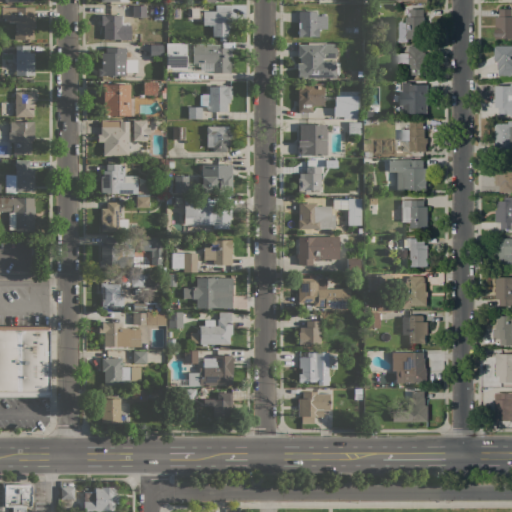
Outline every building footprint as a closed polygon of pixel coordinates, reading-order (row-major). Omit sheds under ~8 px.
[(132,5),(145,5),(145,17),(132,17),(132,5)] [(230,5),(230,12),(231,12),(231,28),(229,28),(229,36),(225,36),(225,41),(219,41),(219,36),(211,36),(211,25),(202,25),(202,20),(199,20),(199,12),(202,12),(202,11),(215,11),(215,5),(230,5)] [(1,7),(33,7),(33,39),(13,39),(13,34),(15,34),(15,23),(8,23),(8,21),(5,21),(3,21),(3,18),(1,18),(1,15),(0,15),(0,9),(1,9),(1,7)] [(171,8),(180,8),(180,18),(171,18),(171,8)] [(402,42),(398,42),(398,38),(399,38),(399,22),(400,22),(400,21),(403,21),(402,23),(406,23),(406,16),(409,17),(409,9),(423,9),(422,15),(428,15),(428,39),(407,39),(407,42),(402,42)] [(511,39),(495,39),(495,17),(499,17),(499,9),(511,9),(511,39)] [(327,15),(327,29),(317,29),(317,36),(297,36),(297,34),(296,34),(296,30),(297,30),(297,11),(315,11),(315,13),(316,13),(316,15),(327,15)] [(103,26),(100,26),(100,15),(121,15),(121,16),(123,16),(123,20),(120,20),(120,39),(103,39),(103,26)] [(185,42),(164,43),(165,67),(185,67),(185,42)] [(323,44),(323,43),(335,43),(335,58),(321,58),(321,61),(335,61),(335,77),(297,77),(297,69),(296,69),(296,63),(299,63),(299,57),(297,57),(297,44),(323,44)] [(149,57),(149,44),(162,44),(162,57),(149,57)] [(218,44),(218,48),(230,48),(230,56),(228,56),(228,61),(230,61),(230,73),(213,73),(213,63),(192,63),(192,44),(218,44)] [(15,45),(29,45),(29,52),(33,52),(33,75),(15,75),(15,45)] [(396,53),(408,53),(408,46),(423,46),(423,56),(426,56),(426,75),(408,75),(408,67),(397,67),(396,53)] [(511,76),(499,76),(498,70),(497,62),(495,62),(495,46),(511,46),(511,76)] [(98,75),(98,69),(100,69),(100,52),(105,52),(105,47),(125,47),(125,60),(127,60),(127,62),(125,62),(125,75),(98,75)] [(200,68),(200,80),(180,80),(180,68),(200,68)] [(156,82),(156,94),(142,94),(138,88),(142,82),(156,82)] [(427,113),(402,113),(402,106),(398,106),(398,91),(402,91),(402,82),(411,82),(411,84),(427,84),(427,113)] [(297,83),(323,83),(323,105),(311,105),(311,112),(297,112),(297,83)] [(128,97),(133,97),(133,115),(102,115),(101,101),(98,101),(98,84),(128,84),(128,97)] [(218,86),(218,85),(224,85),(224,86),(231,86),(231,98),(230,98),(230,103),(226,103),(226,111),(207,111),(207,106),(201,106),(201,105),(199,105),(199,95),(201,95),(201,94),(208,94),(208,86),(218,86)] [(511,85),(511,113),(499,113),(499,107),(495,107),(495,86),(511,85)] [(34,91),(34,101),(33,101),(33,116),(14,116),(14,96),(13,96),(13,94),(14,94),(14,92),(29,92),(29,91),(34,91)] [(343,105),(343,97),(358,97),(358,106),(356,106),(356,119),(343,119),(343,105)] [(187,107),(201,107),(201,118),(187,118),(187,107)] [(132,121),(146,120),(146,127),(149,127),(149,134),(146,134),(146,140),(132,141),(132,121)] [(511,152),(499,152),(499,146),(495,146),(495,123),(508,123),(508,121),(511,120),(511,152)] [(128,155),(102,155),(102,142),(97,142),(97,134),(100,134),(100,127),(101,127),(101,121),(128,121),(128,155)] [(347,122),(360,122),(360,134),(348,134),(347,122)] [(409,140),(401,140),(402,130),(409,130),(409,122),(423,122),(423,128),(424,128),(424,138),(427,138),(427,143),(426,143),(426,152),(409,151),(409,140)] [(326,155),(300,155),(297,152),(297,140),(299,140),(299,124),(326,124),(326,155)] [(206,126),(229,126),(229,133),(231,133),(231,138),(229,138),(229,145),(226,145),(226,152),(212,152),(212,147),(206,147),(206,126)] [(172,127),(184,127),(184,139),(172,139),(172,127)] [(8,130),(32,130),(32,140),(31,140),(31,154),(12,154),(12,142),(9,142),(8,130)] [(387,159),(411,159),(411,160),(423,159),(423,168),(427,168),(428,180),(426,180),(427,195),(395,195),(395,190),(396,190),(396,185),(395,184),(394,182),(394,180),(395,178),(396,177),(395,171),(387,172),(387,159)] [(33,191),(16,191),(16,193),(4,193),(4,174),(15,174),(15,160),(29,160),(29,167),(33,167),(33,191)] [(335,161),(335,169),(327,169),(328,161),(335,161)] [(495,162),(511,162),(511,192),(499,192),(499,186),(498,186),(498,185),(495,185),(495,162)] [(117,194),(117,193),(100,193),(100,176),(102,176),(102,170),(105,170),(105,164),(120,164),(120,171),(118,171),(118,181),(136,181),(136,194),(117,194)] [(231,193),(218,193),(218,192),(200,192),(200,184),(201,184),(201,176),(204,176),(204,167),(214,167),(214,171),(216,171),(216,165),(231,165),(231,193)] [(320,189),(309,189),(309,192),(304,192),(304,190),(297,190),(297,178),(298,178),(298,173),(305,173),(305,167),(320,167),(320,189)] [(174,176),(188,176),(188,193),(174,193),(174,176)] [(0,197),(33,198),(33,206),(34,206),(34,217),(33,217),(33,231),(21,231),(21,233),(19,233),(19,231),(15,231),(15,229),(8,229),(8,211),(0,211),(0,197)] [(148,197),(148,207),(136,207),(136,197),(148,197)] [(183,203),(185,203),(185,198),(218,197),(218,198),(228,198),(229,204),(231,204),(231,219),(229,219),(229,221),(230,221),(230,225),(229,225),(229,229),(212,229),(212,224),(202,224),(183,224),(183,203)] [(511,229),(500,229),(500,222),(495,222),(495,209),(497,209),(497,201),(504,201),(504,197),(511,197),(511,229)] [(360,225),(347,225),(346,209),(332,209),(332,198),(360,198),(360,225)] [(400,200),(424,200),(424,206),(427,206),(427,228),(410,228),(410,222),(400,222),(400,200)] [(100,208),(106,208),(106,202),(120,202),(120,213),(118,213),(118,219),(128,219),(128,228),(118,228),(118,231),(100,231),(100,208)] [(297,229),(297,220),(298,220),(298,203),(316,203),(316,206),(331,206),(331,215),(334,215),(334,228),(297,229)] [(138,237),(145,237),(145,235),(149,235),(149,237),(161,237),(161,264),(151,264),(151,257),(149,257),(149,249),(139,250),(138,237)] [(101,245),(104,245),(104,237),(106,237),(106,236),(131,236),(131,268),(98,268),(98,265),(101,265),(101,245)] [(314,237),(314,236),(338,236),(338,259),(318,259),(318,260),(314,260),(314,258),(312,258),(312,265),(297,265),(297,258),(296,258),(296,253),(297,253),(297,237),(314,237)] [(424,239),(424,245),(428,245),(428,266),(410,266),(410,250),(408,250),(408,247),(403,247),(403,238),(424,239)] [(511,270),(502,270),(502,262),(497,262),(497,254),(495,254),(495,238),(511,238),(511,270)] [(212,264),(212,260),(203,260),(203,247),(210,247),(210,239),(231,240),(230,248),(231,248),(231,265),(212,264)] [(196,271),(196,272),(183,272),(183,253),(196,253),(196,271)] [(346,271),(346,256),(359,256),(359,271),(346,271)] [(175,286),(167,286),(167,274),(175,273),(175,286)] [(130,286),(130,274),(144,274),(144,276),(146,276),(146,281),(144,281),(144,286),(130,286)] [(363,274),(392,274),(392,285),(382,285),(382,289),(363,289),(363,274)] [(399,283),(405,283),(405,278),(409,278),(409,276),(423,276),(423,278),(424,278),(424,283),(426,283),(426,292),(428,292),(428,297),(427,297),(427,306),(411,305),(411,308),(399,308),(399,283)] [(324,309),(324,306),(313,306),(313,302),(298,303),(297,287),(300,287),(299,278),(326,277),(326,289),(349,288),(349,308),(324,309)] [(496,277),(511,277),(511,306),(500,306),(500,300),(496,300),(496,277)] [(148,286),(148,281),(151,281),(151,278),(156,278),(156,280),(160,281),(160,286),(148,286)] [(231,278),(231,308),(196,308),(196,299),(191,299),(191,297),(183,297),(183,288),(191,288),(191,287),(196,287),(196,278),(231,278)] [(100,282),(105,283),(105,284),(119,284),(119,296),(122,296),(122,308),(101,308),(101,293),(100,293),(100,282)] [(133,303),(142,303),(142,301),(148,301),(148,304),(152,304),(152,310),(147,309),(147,311),(133,310),(133,303)] [(132,313),(146,312),(146,324),(132,324),(132,313)] [(168,312),(182,312),(182,328),(168,328),(168,312)] [(230,312),(230,320),(231,320),(231,334),(229,334),(229,344),(227,344),(227,348),(219,348),(219,344),(214,344),(214,345),(210,345),(210,344),(206,344),(206,346),(201,346),(201,344),(199,344),(199,326),(204,326),(204,320),(214,320),(214,325),(217,325),(217,319),(218,319),(218,312),(230,312)] [(365,312),(379,312),(379,327),(365,328),(365,312)] [(428,322),(428,335),(425,335),(425,343),(408,343),(408,334),(401,334),(401,316),(403,316),(408,316),(408,315),(423,315),(423,322),(428,322)] [(511,345),(500,345),(500,339),(498,339),(498,329),(495,329),(495,324),(497,324),(497,315),(511,315),(511,345)] [(320,343),(309,344),(309,345),(304,345),(304,344),(298,344),(298,332),(299,332),(299,327),(305,327),(305,321),(320,321),(320,343)] [(140,328),(140,347),(103,346),(103,332),(98,332),(98,327),(101,327),(101,322),(121,322),(121,327),(128,327),(128,328),(140,328)] [(0,326),(48,326),(48,397),(0,397),(0,326)] [(190,332),(198,333),(197,342),(190,342),(190,332)] [(167,338),(174,339),(174,348),(166,348),(167,338)] [(145,351),(146,363),(132,363),(132,351),(145,351)] [(183,351),(197,351),(197,363),(183,363),(183,351)] [(298,382),(298,373),(301,373),(301,368),(298,368),(298,357),(307,357),(307,352),(328,352),(328,384),(317,384),(317,382),(298,382)] [(395,383),(395,372),(399,372),(399,370),(398,370),(398,358),(403,358),(403,354),(409,354),(409,352),(423,352),(423,358),(425,358),(425,368),(427,368),(427,382),(395,383)] [(511,382),(499,382),(499,376),(496,376),(496,365),(496,353),(500,353),(500,354),(511,354),(511,382)] [(215,355),(232,355),(232,385),(199,385),(199,386),(177,386),(177,379),(187,379),(187,372),(202,372),(202,358),(211,358),(211,356),(215,355)] [(130,367),(130,380),(129,380),(129,385),(103,385),(103,371),(101,371),(101,358),(116,358),(116,356),(119,356),(119,358),(123,358),(123,361),(121,361),(121,367),(130,367)] [(130,390),(144,389),(144,401),(131,401),(130,390)] [(407,421),(407,414),(401,414),(401,406),(407,406),(407,398),(410,398),(410,391),(424,392),(424,398),(426,398),(425,405),(428,405),(428,421),(407,421)] [(232,416),(214,417),(213,406),(203,407),(202,399),(217,398),(217,393),(231,392),(232,416)] [(297,398),(302,398),(302,392),(317,392),(317,393),(329,393),(329,410),(322,410),(322,416),(313,416),(313,424),(301,424),(301,416),(297,416),(297,398)] [(499,396),(499,393),(511,393),(511,421),(496,421),(495,397),(499,396)] [(120,424),(101,424),(101,399),(119,399),(120,424)] [(4,495),(2,495),(2,485),(5,485),(5,482),(30,482),(30,485),(33,485),(33,495),(31,495),(31,507),(25,507),(25,511),(12,511),(12,506),(4,507),(4,495)] [(83,511),(83,502),(83,492),(92,492),(92,488),(94,488),(94,486),(101,486),(101,487),(116,487),(116,502),(115,502),(115,511),(83,511)] [(73,487),(73,498),(60,499),(60,487),(73,487)]
